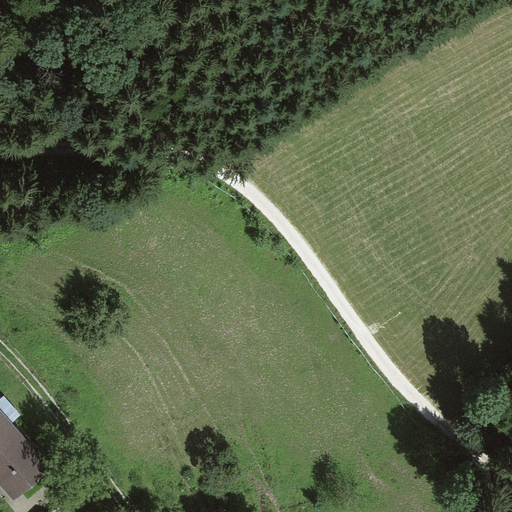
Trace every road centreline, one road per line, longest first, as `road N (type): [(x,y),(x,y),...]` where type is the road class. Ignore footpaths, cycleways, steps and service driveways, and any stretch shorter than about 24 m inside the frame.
road 1 (track): [(0,150),(161,147),(230,174),(273,208),(404,392),(511,485)]
road 2 (track): [(133,511),(0,346)]
